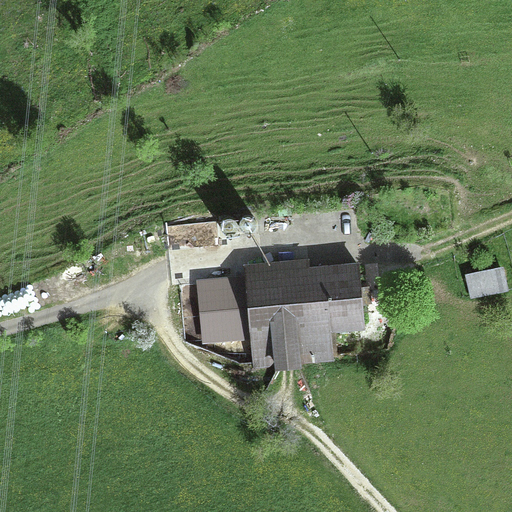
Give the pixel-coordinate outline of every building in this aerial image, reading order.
[(254,227),(254,223),(253,220),(250,218),(247,216),(244,216),(241,218),(239,220),(237,223),(237,227),(238,230),(241,232),(244,234),(247,234),(250,233),(253,230),(254,227)] [(225,235),(229,235),(232,234),(234,232),(236,229),(236,225),(234,222),(232,220),(229,218),(226,218),(222,220),(220,222),(219,225),(219,228),(220,232),(222,234),(225,235)] [(367,268),(204,281),(210,342),(271,336),(275,366),(275,367),(324,362),(321,329),(369,326),(367,268)] [(466,278),(470,298),(505,291),(500,271),(466,278)] [(181,288),(179,291),(179,295),(181,298),(183,300),(187,302),(190,302),(194,300),(196,297),(197,294),(197,290),(196,287),(193,285),(190,284),(186,284),(183,285),(181,288)]
